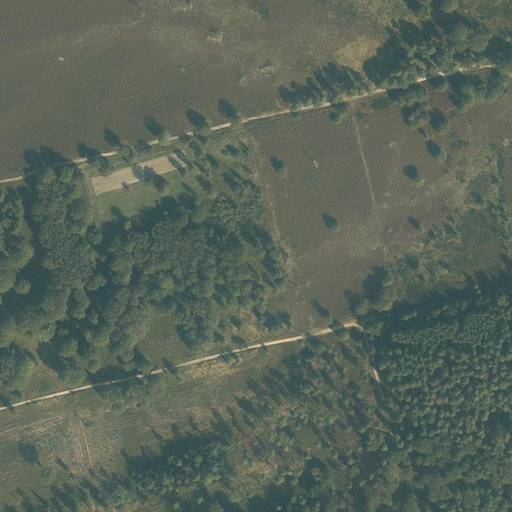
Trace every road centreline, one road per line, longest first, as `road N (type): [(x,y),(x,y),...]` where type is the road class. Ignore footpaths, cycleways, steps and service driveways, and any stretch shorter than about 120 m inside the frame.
road 1 (unknown): [(511,385),(389,448),(359,322),(0,408)]
road 2 (track): [(511,287),(0,411)]
road 3 (track): [(0,181),(491,64)]
road 4 (track): [(362,322),(400,511)]
